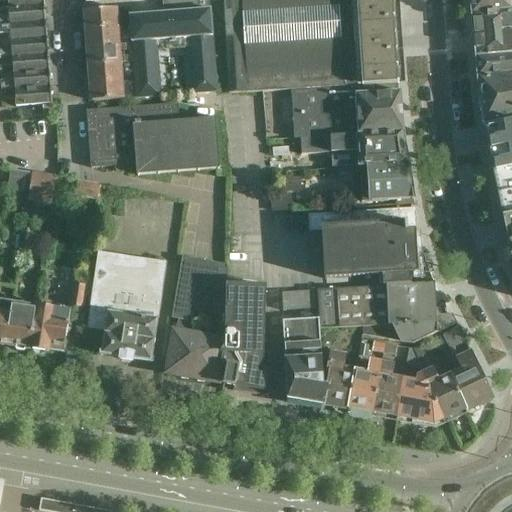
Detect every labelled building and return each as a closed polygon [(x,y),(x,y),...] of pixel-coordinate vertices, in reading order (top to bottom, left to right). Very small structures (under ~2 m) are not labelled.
[(44,6),(43,0),(0,0),(0,1),(7,1),(8,9),(44,6)] [(163,0),(164,16),(130,18),(136,99),(136,100),(158,98),(158,96),(154,42),(169,41),(170,43),(174,43),(174,40),(190,39),(195,93),(195,95),(201,95),(217,93),(209,0),(163,0)] [(392,0),(223,0),(230,94),(291,90),(367,86),(398,85),(392,0)] [(511,0),(471,0),(473,15),(511,11),(511,0)] [(0,25),(45,22),(44,11),(44,6),(8,9),(9,16),(0,17),(0,25)] [(84,11),(85,15),(86,30),(116,27),(116,29),(118,28),(117,9),(84,11)] [(511,11),(473,15),(474,32),(474,34),(511,30),(511,11)] [(46,39),(46,35),(45,22),(0,25),(0,35),(10,34),(11,42),(46,39)] [(86,30),(86,33),(87,48),(118,45),(116,29),(116,27),(86,30)] [(511,30),(474,34),(475,34),(477,59),(511,56),(511,30)] [(0,58),(48,54),(47,51),(46,39),(11,42),(11,49),(0,49),(0,58)] [(87,48),(88,55),(89,66),(119,64),(118,45),(87,48)] [(49,71),(48,54),(0,58),(0,67),(13,67),(13,74),(49,71)] [(511,56),(477,59),(478,79),(511,74),(511,56)] [(121,81),(119,64),(89,66),(90,84),(121,81)] [(50,88),(49,72),(49,71),(13,74),(14,81),(1,82),(2,92),(50,88)] [(511,74),(478,79),(480,103),(511,97),(511,74)] [(90,84),(90,91),(91,102),(122,100),(121,81),(90,84)] [(367,86),(291,90),(294,140),(300,139),(301,139),(402,133),(399,93),(368,95),(367,86)] [(52,105),(50,88),(2,92),(2,101),(15,100),(16,107),(52,105)] [(511,97),(480,103),(484,128),(511,121),(511,97)] [(220,171),(216,120),(214,120),(214,119),(213,119),(213,120),(195,121),(193,121),(179,123),(178,105),(86,112),(92,170),(136,166),(137,177),(138,177),(138,178),(140,178),(140,177),(158,175),(158,176),(159,176),(159,175),(178,173),(178,174),(179,174),(179,173),(198,171),(198,173),(199,172),(199,171),(218,170),(218,171),(220,171)] [(511,123),(509,124),(483,130),(484,131),(488,151),(511,146),(511,123)] [(402,133),(301,139),(302,155),(332,154),(333,168),(352,168),(359,167),(368,167),(407,165),(402,133)] [(511,146),(488,151),(492,173),(511,169),(511,146)] [(354,207),(413,205),(407,165),(368,167),(359,167),(352,168),(354,207)] [(511,169),(492,173),(497,195),(511,191),(511,169)] [(28,193),(29,183),(30,184),(32,173),(11,170),(8,190),(28,193)] [(53,206),(57,176),(33,173),(33,174),(32,173),(30,184),(31,184),(29,202),(53,206)] [(76,197),(99,201),(102,185),(79,181),(76,197)] [(511,191),(497,195),(501,217),(511,214),(511,191)] [(434,284),(434,283),(411,284),(411,275),(418,275),(415,232),(415,231),(407,231),(407,213),(414,213),(414,211),(412,211),(412,212),(310,217),(311,231),(321,230),(324,281),(382,277),(383,287),(434,284)] [(511,216),(502,218),(509,252),(511,256),(511,259),(511,216)] [(120,358),(120,360),(132,362),(132,359),(151,363),(160,308),(159,308),(166,265),(100,254),(89,322),(88,330),(106,333),(102,355),(120,358)] [(186,263),(176,316),(192,319),(194,311),(220,316),(215,341),(199,338),(192,379),(195,380),(197,382),(202,384),(205,382),(218,384),(220,375),(224,376),(223,385),(227,367),(221,366),(224,342),(227,287),(228,267),(227,267),(227,271),(186,263)] [(413,345),(457,325),(453,318),(435,317),(434,284),(383,287),(383,288),(317,292),(319,331),(362,329),(391,327),(399,342),(413,345)] [(71,285),(68,306),(83,309),(86,287),(71,285)] [(227,367),(223,385),(223,390),(253,395),(261,397),(261,398),(262,398),(262,397),(264,398),(266,397),(268,396),(269,395),(270,393),(270,392),(270,390),(269,388),(267,387),(266,386),(264,385),(267,366),(268,356),(261,356),(264,289),(227,287),(224,342),(221,366),(227,367)] [(318,322),(318,320),(310,320),(309,320),(308,310),(317,310),(316,292),(283,294),(284,312),(304,311),(304,321),(282,322),(287,404),(289,405),(288,401),(308,405),(308,408),(309,408),(309,405),(321,407),(321,410),(325,410),(325,409),(324,409),(324,407),(323,394),(318,322)] [(12,304),(0,301),(0,344),(5,345),(12,304)] [(30,349),(36,307),(35,307),(35,308),(12,304),(5,345),(14,347),(15,351),(24,353),(26,349),(30,349)] [(30,349),(30,350),(31,350),(33,356),(42,357),(45,352),(48,353),(49,351),(63,353),(69,312),(36,307),(30,349)] [(199,338),(186,335),(188,323),(178,321),(176,333),(173,333),(166,375),(179,377),(181,379),(187,381),(189,379),(192,379),(199,338)] [(391,327),(362,329),(361,335),(386,340),(399,342),(391,327)] [(334,345),(336,334),(325,334),(324,343),(334,345)] [(438,353),(451,347),(445,335),(432,341),(438,353)] [(375,342),(373,352),(383,354),(385,344),(375,342)] [(396,356),(398,346),(385,344),(383,354),(396,356)] [(428,358),(422,347),(413,351),(419,362),(420,362),(428,358)] [(420,368),(420,362),(419,362),(413,351),(409,353),(407,366),(420,368)] [(492,401),(470,354),(457,360),(462,372),(449,378),(465,414),(467,413),(470,414),(476,412),(477,408),(492,401)] [(327,393),(323,394),(324,407),(336,410),(338,412),(344,413),(347,411),(349,412),(356,373),(343,371),(345,359),(331,356),(328,373),(330,373),(327,393)] [(356,373),(349,412),(351,412),(353,414),(360,416),(362,414),(373,416),(381,365),(371,363),(368,376),(356,373)] [(381,365),(373,416),(384,418),(385,420),(391,422),(394,420),(396,420),(403,382),(390,380),(392,367),(381,365)] [(463,415),(465,414),(449,378),(437,384),(432,373),(421,377),(443,424),(454,419),(456,420),(462,417),(463,415)] [(403,382),(396,420),(399,421),(401,423),(407,425),(410,423),(435,428),(443,424),(421,377),(417,379),(416,385),(403,382)] [(4,511),(10,483),(0,481),(0,511),(4,511)] [(104,511),(41,500),(39,511),(38,511),(104,511)]
